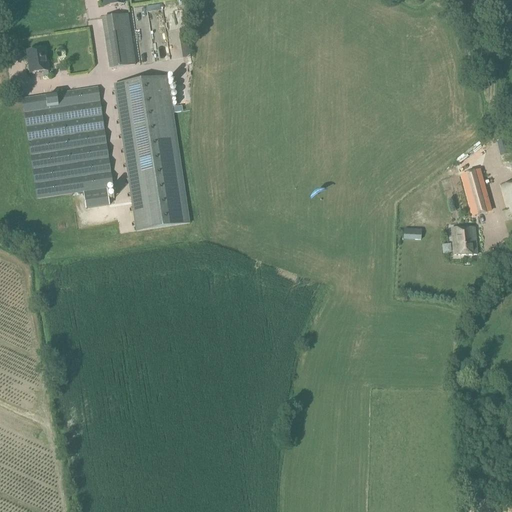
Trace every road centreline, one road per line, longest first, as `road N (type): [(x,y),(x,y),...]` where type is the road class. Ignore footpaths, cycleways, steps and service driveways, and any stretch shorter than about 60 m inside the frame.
road 1 (residential): [(500,0),(494,193),(502,239),(511,250)]
road 2 (unknown): [(100,76),(122,230)]
road 3 (unknown): [(0,39),(15,75),(29,85),(100,76)]
